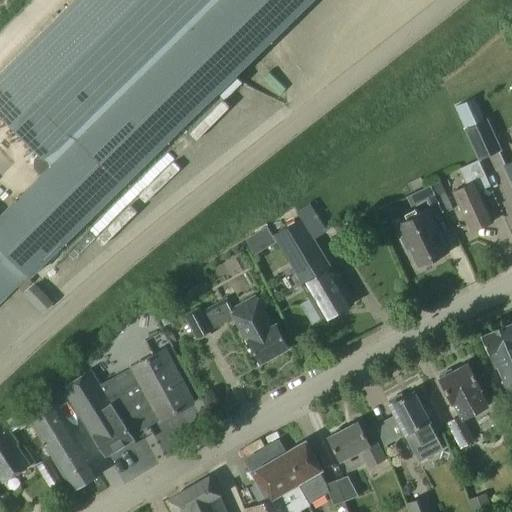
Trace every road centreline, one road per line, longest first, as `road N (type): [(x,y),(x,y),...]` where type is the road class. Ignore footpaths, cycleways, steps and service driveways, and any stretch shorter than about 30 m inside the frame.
road 1 (unclassified): [(451,0),(172,219),(0,369)]
road 2 (unclassified): [(107,511),(261,415),(511,283)]
